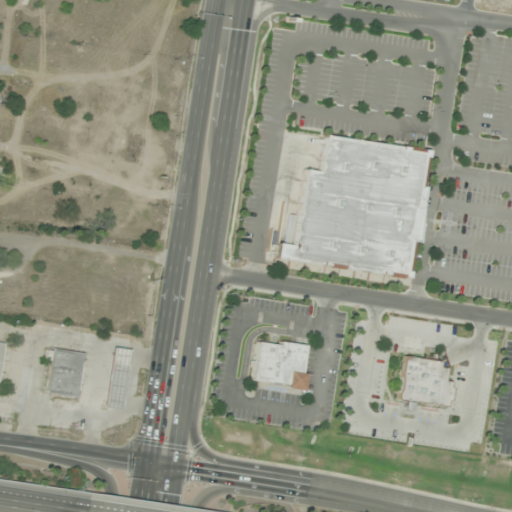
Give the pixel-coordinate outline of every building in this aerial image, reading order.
[(28,0),(14,0),(12,6),(24,11),(28,0)] [(10,96),(0,93),(0,102),(8,105),(10,96)] [(272,244),(287,246),(299,169),(313,171),(319,136),(400,148),(399,151),(414,153),(414,150),(421,152),(401,279),(270,259),(272,244)] [(253,342),(275,345),(275,341),(302,346),(297,374),(301,375),(298,392),(281,389),(281,386),(264,384),(246,381),(248,368),(244,367),(245,360),(250,361),(253,342)] [(128,350),(111,348),(104,409),(121,411),(128,350)] [(82,353),(49,349),(43,393),(76,398),(82,353)] [(398,355),(438,361),(437,367),(441,367),(439,382),(445,383),(444,387),(446,388),(444,403),(442,403),(441,408),(411,403),(410,412),(399,410),(400,404),(391,402),(398,355)]
